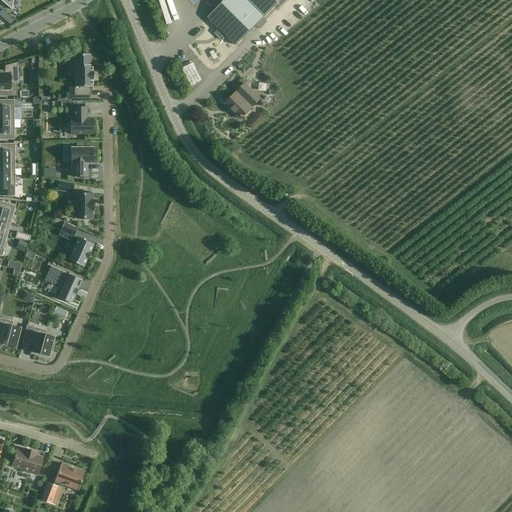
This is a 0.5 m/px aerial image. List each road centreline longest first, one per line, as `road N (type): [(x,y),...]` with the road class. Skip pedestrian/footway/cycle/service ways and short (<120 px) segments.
road 1 (unclassified): [(449,337),(250,202),(184,143),(126,0)]
road 2 (residential): [(0,357),(56,365),(106,263),(108,100)]
road 3 (track): [(321,288),(348,299),(511,436)]
road 4 (track): [(193,511),(295,325)]
